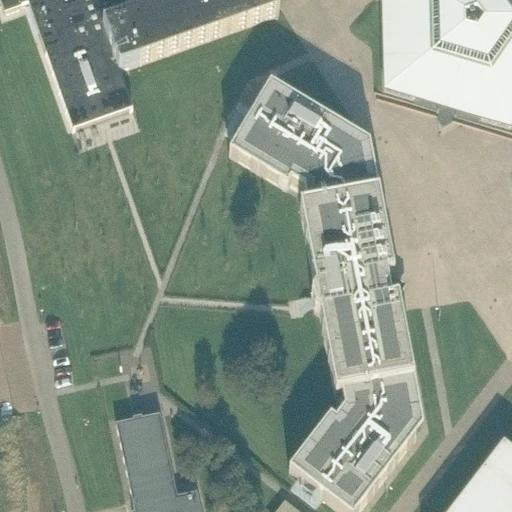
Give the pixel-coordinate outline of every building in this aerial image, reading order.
[(136,69),(119,24),(110,0),(0,0),(0,4),(5,19),(22,13),(21,11),(28,9),(66,116),(126,95),(119,75),(136,69)] [(272,0),(187,0),(119,24),(136,69),(279,19),(272,0)] [(511,0),(389,0),(391,62),(385,63),(384,63),(385,94),(414,102),(415,101),(417,96),(478,119),(481,122),(510,130),(511,127),(511,0)] [(414,423),(421,422),(398,301),(407,290),(394,282),(372,162),(365,163),(356,150),(359,144),(270,91),(229,159),(287,194),(290,190),(302,197),(305,211),(300,212),(315,294),(311,299),(314,316),(320,319),(335,402),(341,401),(343,414),(334,426),(330,423),(289,477),(334,511),(362,511),(415,443),(410,439),(414,423)] [(199,511),(197,497),(177,501),(159,419),(116,428),(134,511),(199,511)] [(511,511),(511,456),(503,449),(454,511),(511,511)]
